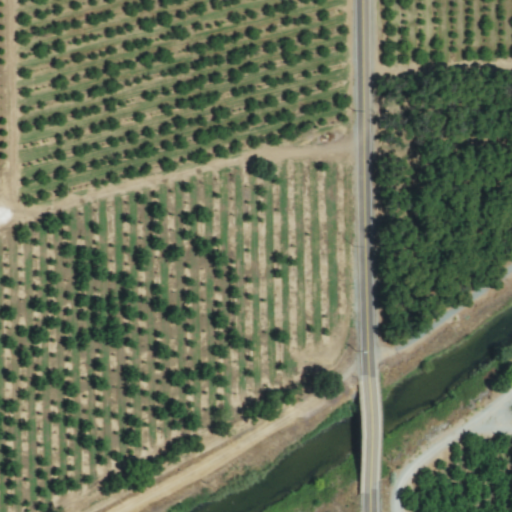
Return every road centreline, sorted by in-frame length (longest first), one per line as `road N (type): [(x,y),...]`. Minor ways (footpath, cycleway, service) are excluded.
road 1 (tertiary): [(363,346),(360,0)]
road 2 (tertiary): [(366,487),(363,346)]
